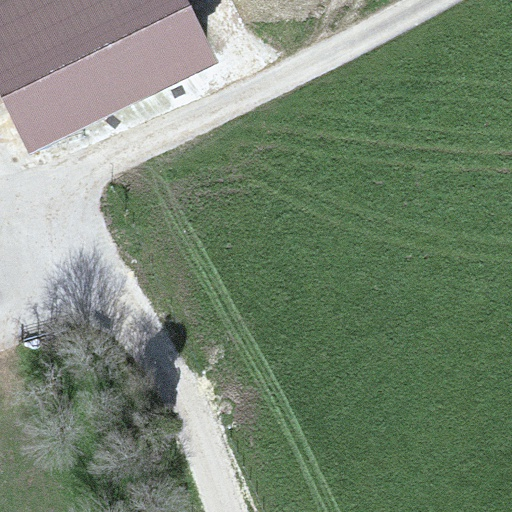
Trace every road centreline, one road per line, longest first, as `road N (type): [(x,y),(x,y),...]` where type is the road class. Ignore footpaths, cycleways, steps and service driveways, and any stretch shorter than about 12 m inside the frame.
road 1 (track): [(421,0),(68,172)]
road 2 (track): [(68,172),(174,391),(222,511)]
